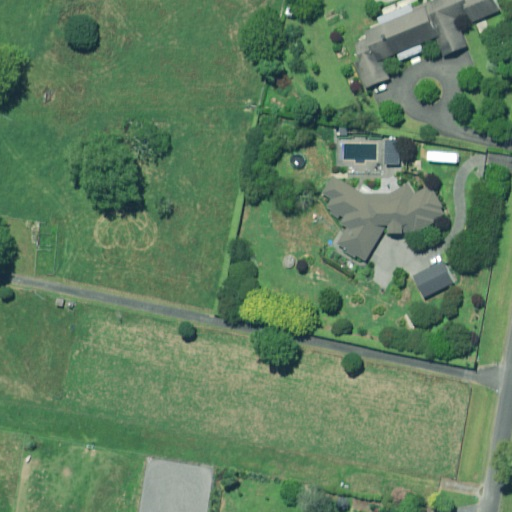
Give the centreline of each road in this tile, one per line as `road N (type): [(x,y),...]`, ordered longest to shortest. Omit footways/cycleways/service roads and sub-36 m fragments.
road 1 (unknown): [(510,386),(0,279)]
road 2 (residential): [(511,377),(488,511)]
